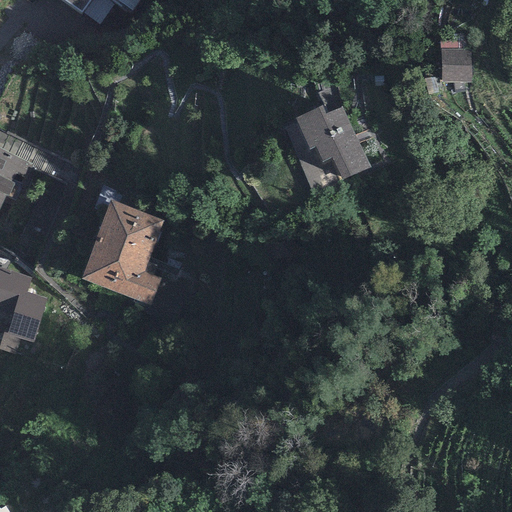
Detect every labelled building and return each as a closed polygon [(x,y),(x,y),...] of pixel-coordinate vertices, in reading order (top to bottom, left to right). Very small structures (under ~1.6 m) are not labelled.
[(140,0),(59,0),(81,15),(91,0),(111,0),(131,14),(140,0)] [(469,50),(442,51),(443,85),(471,84),(469,50)] [(322,110),(295,122),(309,153),(314,150),(321,166),(331,162),(341,184),(369,171),(342,110),(326,117),(322,110)] [(32,166),(0,151),(0,211),(4,203),(11,206),(17,193),(20,194),(32,166)] [(163,224),(109,205),(81,284),(151,309),(161,281),(145,276),(163,224)] [(31,280),(0,270),(0,313),(12,317),(6,335),(34,344),(47,301),(27,294),(31,280)]
